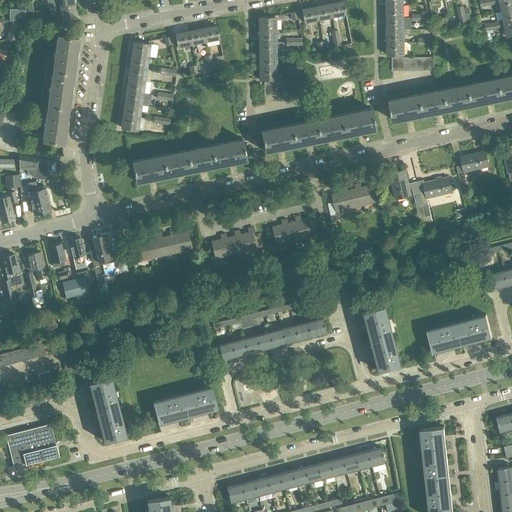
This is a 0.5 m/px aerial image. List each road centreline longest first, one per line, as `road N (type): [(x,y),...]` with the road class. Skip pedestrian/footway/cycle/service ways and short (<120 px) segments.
road 1 (primary): [(72,483),(511,370)]
road 2 (residential): [(96,218),(511,121)]
road 3 (residential): [(200,475),(472,404)]
road 4 (residential): [(235,423),(100,457),(88,451),(71,404),(0,420)]
road 5 (residential): [(365,389),(351,337),(223,370),(235,423)]
road 6 (residential): [(96,218),(84,148),(101,29)]
road 7 (residential): [(510,350),(365,389)]
road 8 (residential): [(101,29),(246,0)]
road 9 (residential): [(58,511),(200,475)]
road 10 (residential): [(365,389),(235,423)]
